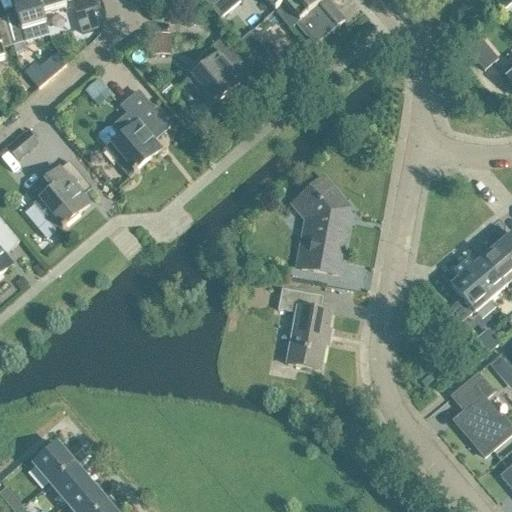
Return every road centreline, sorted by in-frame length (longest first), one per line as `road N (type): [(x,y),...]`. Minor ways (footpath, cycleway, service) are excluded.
road 1 (residential): [(471,511),(383,397),(383,346),(418,151)]
road 2 (residential): [(0,137),(129,27),(106,0)]
road 3 (residential): [(418,151),(423,101),(415,49),(379,0)]
